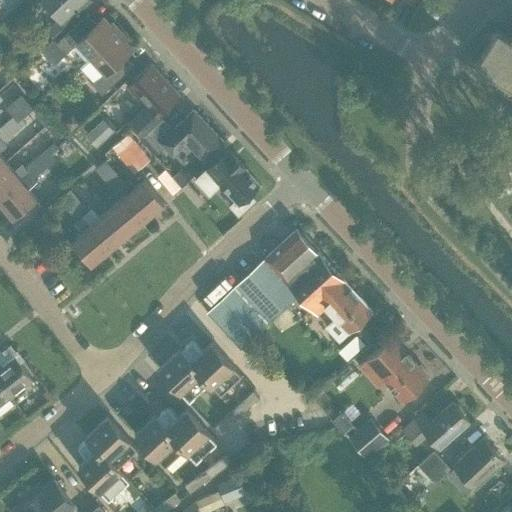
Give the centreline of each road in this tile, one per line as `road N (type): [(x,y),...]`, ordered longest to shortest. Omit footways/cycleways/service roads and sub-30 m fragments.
road 1 (tertiary): [(511,402),(307,185)]
road 2 (residential): [(102,376),(180,291),(307,185)]
road 3 (tertiary): [(307,185),(134,0)]
road 4 (residential): [(325,0),(422,60),(442,49),(481,0)]
road 5 (residential): [(0,254),(102,376)]
road 6 (residential): [(0,460),(102,376)]
